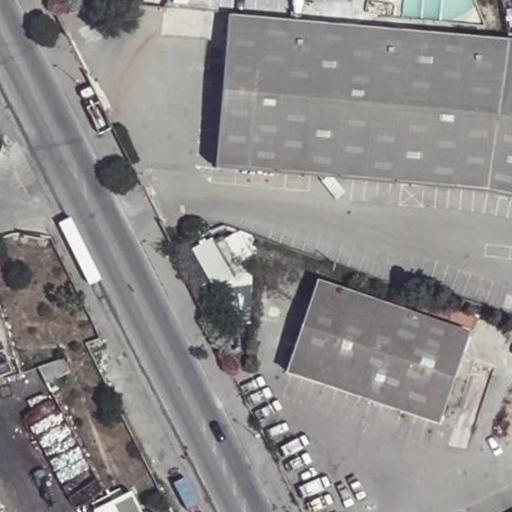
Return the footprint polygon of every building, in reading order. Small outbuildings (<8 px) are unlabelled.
[(511,24),(508,24),(282,0),(227,0),(223,146),(489,175),(511,180),(511,24)] [(195,248),(202,275),(221,270),(213,243),(195,248)] [(472,322),(319,270),(288,363),(440,416),(472,322)] [(70,373),(63,360),(37,369),(45,385),(70,373)] [(117,491),(108,495),(111,503),(121,498),(117,491)] [(92,511),(101,511),(113,506),(115,511),(138,511),(129,494),(121,498),(111,503),(108,495),(89,505),(93,511),(92,511)]
